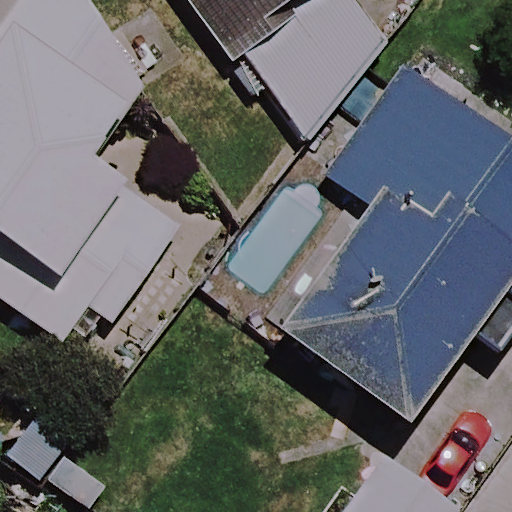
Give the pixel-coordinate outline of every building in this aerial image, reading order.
[(292,0),(181,0),(223,54),(292,0)] [(386,47),(339,0),(321,0),(240,80),(246,86),(242,90),(291,140),(386,47)] [(511,332),(511,165),(393,78),(312,187),(341,208),(249,332),(391,437),(460,345),(487,366),(511,332)] [(137,216),(0,122),(0,315),(46,347),(137,216)] [(441,511),(375,465),(341,511),(441,511)]
